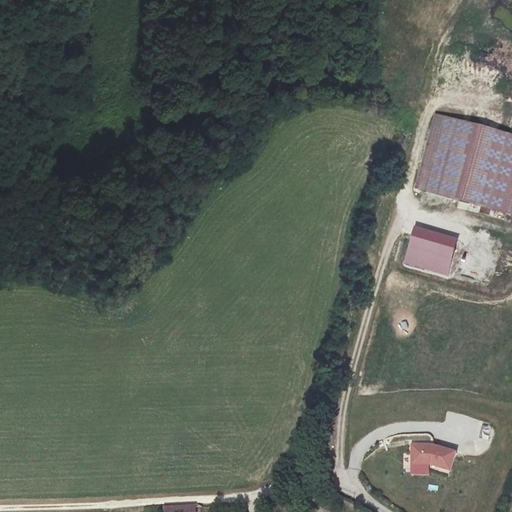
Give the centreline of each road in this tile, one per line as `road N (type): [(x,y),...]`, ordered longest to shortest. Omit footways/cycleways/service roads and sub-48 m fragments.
road 1 (track): [(345,488),(350,367),(428,109),(449,96),(478,94),(511,107)]
road 2 (track): [(253,511),(251,493),(0,508)]
road 3 (unclassified): [(383,511),(327,482),(251,493)]
